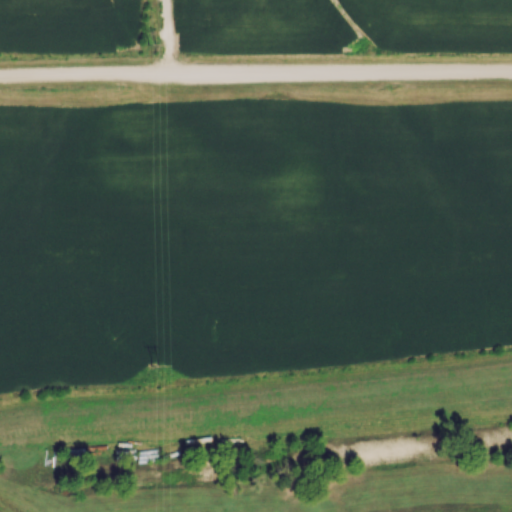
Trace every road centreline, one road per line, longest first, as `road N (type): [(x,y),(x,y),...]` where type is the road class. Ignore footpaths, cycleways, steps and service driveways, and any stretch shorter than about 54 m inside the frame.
road 1 (residential): [(0,74),(511,74)]
road 2 (track): [(192,433),(0,443)]
